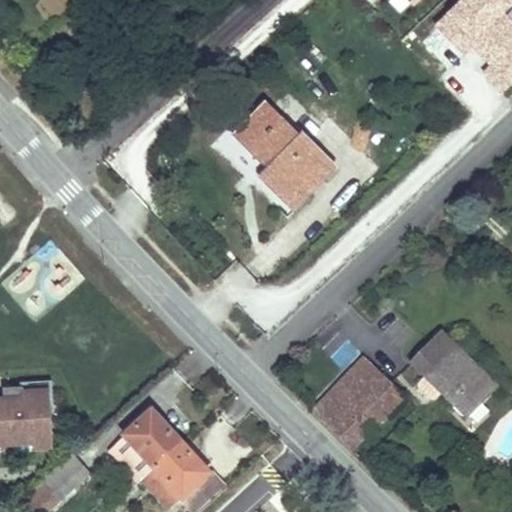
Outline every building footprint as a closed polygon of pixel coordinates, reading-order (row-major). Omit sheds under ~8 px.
[(497,95),(511,81),(511,25),(498,11),(510,0),(456,0),(417,35),(446,67),(460,54),(497,95)] [(316,182),(340,159),(313,129),(310,131),(278,95),(244,125),(275,160),(267,167),(297,200),(316,182)] [(320,187),(345,165),(340,159),(316,182),(320,187)] [(439,398),(466,424),(496,392),(440,337),(409,368),(423,382),(416,389),(417,394),(427,404),(433,404),(439,398)] [(310,413),(351,455),(405,402),(363,360),(310,413)] [(0,446),(14,446),(31,445),(32,450),(51,449),(49,403),(52,403),(51,382),(19,384),(19,390),(21,421),(5,422),(4,402),(0,402),(0,446)] [(19,390),(3,391),(4,402),(5,422),(21,421),(19,390)] [(153,468),(180,443),(151,411),(123,436),(153,468)] [(140,479),(153,468),(123,436),(107,452),(135,484),(140,479)] [(208,474),(180,443),(153,468),(179,496),(193,511),(196,511),(222,488),(223,487),(209,473),(208,474)] [(14,446),(14,456),(32,455),(32,450),(31,445),(14,446)] [(48,511),(90,475),(72,455),(23,500),(33,511),(48,511)] [(140,479),(166,508),(179,496),(153,468),(140,479)]
